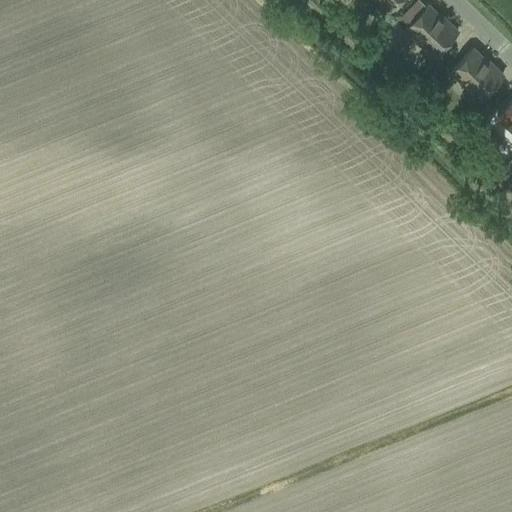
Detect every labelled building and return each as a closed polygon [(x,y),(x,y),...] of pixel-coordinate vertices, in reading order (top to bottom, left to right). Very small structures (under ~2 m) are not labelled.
[(376,0),(387,10),(397,1),(397,0),(376,0)] [(434,55),(443,45),(457,31),(444,18),(442,20),(437,15),(438,15),(427,4),(413,19),(405,27),(434,55)] [(394,22),(380,36),(389,45),(403,31),(402,30),(394,22)] [(479,99),(488,89),(502,75),(489,62),(487,64),(482,59),(483,59),(472,48),(450,71),(479,99)] [(435,81),(422,85),(426,98),(439,94),(435,81)] [(511,130),(511,98),(504,107),(496,115),(511,130)] [(493,158),(485,165),(502,181),(509,174),(502,167),(493,158)]
